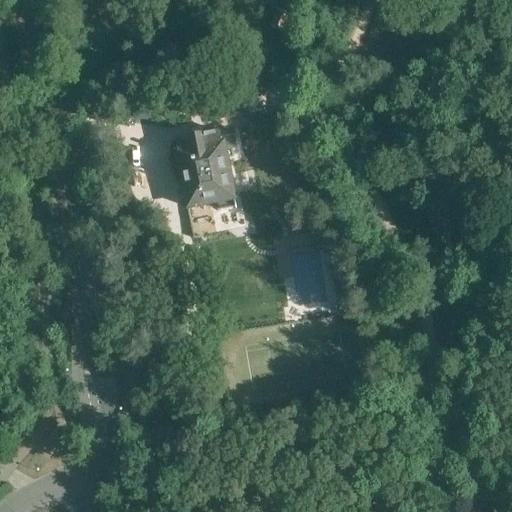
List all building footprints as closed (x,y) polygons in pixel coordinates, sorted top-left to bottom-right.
[(278,9),(271,25),(282,30),(289,14),(278,9)] [(214,93),(220,120),(260,111),(255,85),(214,93)] [(240,226),(235,199),(225,151),(238,149),(233,130),(221,133),(220,131),(177,139),(180,153),(179,154),(179,155),(169,157),(172,173),(182,170),(190,208),(211,203),(217,230),(240,226)] [(290,379),(290,354),(254,353),(253,378),(290,379)] [(332,370),(332,354),(294,354),(295,371),(332,370)]
